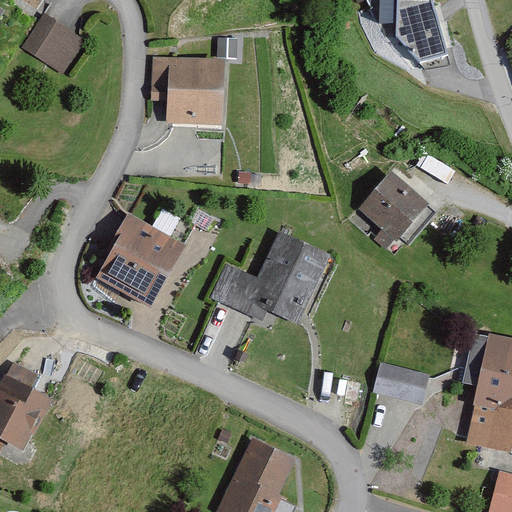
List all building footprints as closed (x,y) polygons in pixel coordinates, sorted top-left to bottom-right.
[(456,61),(437,0),(399,0),(400,7),(397,42),(425,70),(456,61)] [(0,40),(14,14),(0,6),(0,40)] [(86,43),(45,19),(24,53),(65,77),(86,43)] [(237,60),(236,42),(222,42),(222,60),(237,60)] [(232,130),(237,65),(158,60),(155,105),(173,106),(172,126),(232,130)] [(434,211),(398,177),(362,215),(384,236),(376,244),(385,253),(395,243),(399,247),(434,211)] [(194,251),(133,217),(118,243),(123,246),(103,281),(159,313),(194,251)] [(337,259),(287,235),(264,282),(229,265),(211,302),(252,322),(260,306),(303,327),(337,259)] [(511,340),(496,337),(495,342),(479,338),(468,388),(484,391),(472,444),(511,453),(511,340)] [(41,382),(14,368),(0,393),(0,439),(29,455),(58,401),(37,389),(41,382)] [(432,380),(383,369),(376,398),(425,410),(432,380)] [(302,463),(256,442),(224,511),(288,511),(293,501),(286,498),(302,463)] [(511,511),(511,475),(500,472),(491,511),(496,511),(511,511)]
